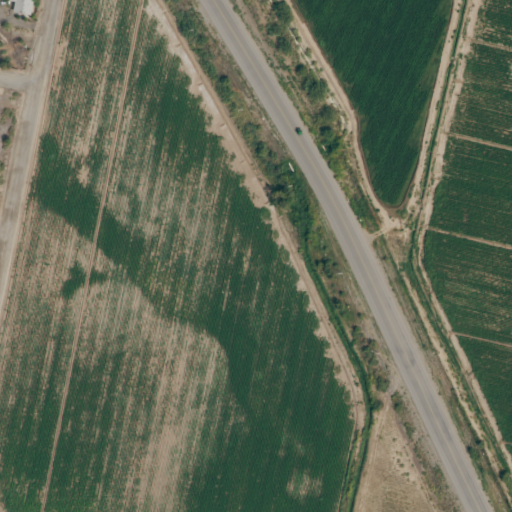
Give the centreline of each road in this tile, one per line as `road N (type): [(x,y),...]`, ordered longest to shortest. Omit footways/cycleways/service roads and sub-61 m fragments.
road 1 (primary): [(200,0),(347,251),(471,511)]
road 2 (residential): [(42,0),(0,226)]
